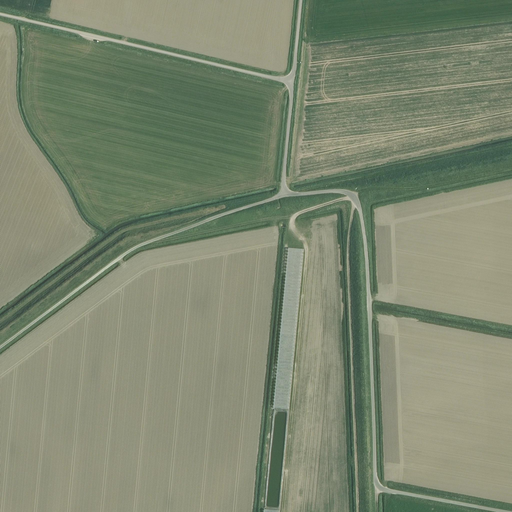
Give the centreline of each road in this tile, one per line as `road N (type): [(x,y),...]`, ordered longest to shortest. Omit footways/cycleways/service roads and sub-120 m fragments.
road 1 (track): [(260,511),(285,235),(295,215),(367,188),(411,190),(511,169)]
road 2 (unclassified): [(486,511),(377,489),(363,226),(353,195),(283,196)]
road 3 (unclassified): [(0,347),(134,248),(283,196)]
road 4 (track): [(352,202),(346,253),(356,511)]
road 5 (unclassified): [(293,81),(0,15)]
